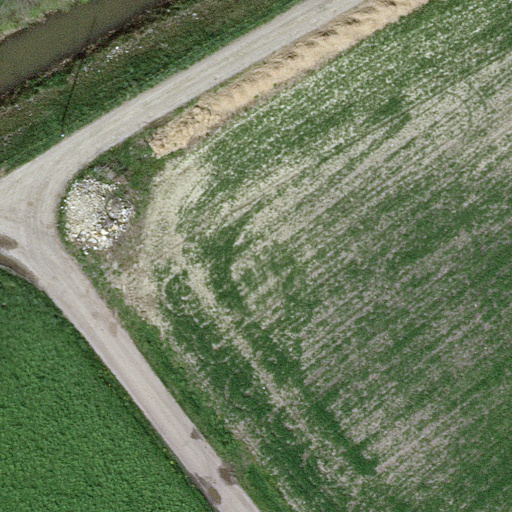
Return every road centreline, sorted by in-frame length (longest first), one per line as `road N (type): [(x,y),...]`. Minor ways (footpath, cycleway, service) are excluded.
road 1 (track): [(0,207),(356,0)]
road 2 (track): [(237,511),(0,215)]
